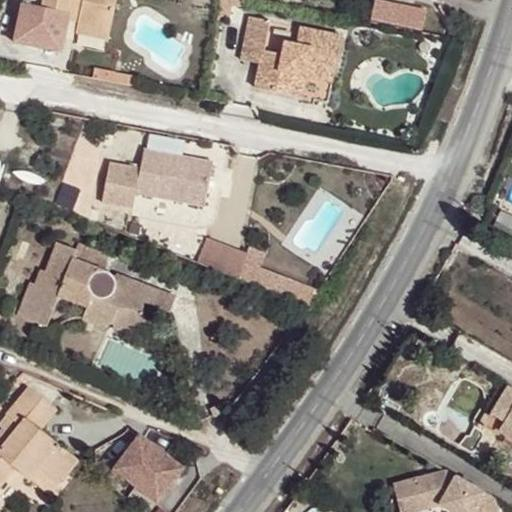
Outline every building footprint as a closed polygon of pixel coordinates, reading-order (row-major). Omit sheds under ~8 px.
[(115,0),(45,0),(44,8),(35,6),(29,34),(63,41),(67,19),(70,8),(81,11),(79,21),(78,25),(110,31),(115,0)] [(242,0),(221,0),(219,16),(230,17),(231,4),(242,7),(242,0)] [(387,0),(371,0),(367,20),(420,33),(426,9),(387,0)] [(81,11),(70,8),(67,19),(79,21),(81,11)] [(341,36),(300,28),(296,45),(286,43),(283,55),(265,51),(270,22),(250,18),(241,59),(260,63),(256,88),(290,94),(294,74),(306,76),(302,97),(328,102),(341,36)] [(110,31),(78,25),(77,32),(108,38),(110,31)] [(103,55),(105,41),(78,35),(75,50),(103,55)] [(421,45),(421,47),(421,49),(422,51),(424,52),(427,53),(429,52),(431,51),(432,48),(432,46),(431,44),(429,42),(427,42),(425,42),(423,43),(421,45)] [(116,73),(95,69),(93,79),(114,83),(116,73)] [(302,97),(306,76),(294,74),(290,94),(302,97)] [(213,162),(144,150),(141,170),(110,164),(103,204),(132,209),(135,194),(205,206),(213,162)] [(150,287),(103,269),(108,256),(79,244),(77,250),(58,243),(46,272),(41,270),(36,284),(31,282),(18,316),(48,327),(59,297),(87,307),(83,319),(99,326),(113,323),(117,312),(118,310),(119,309),(123,309),(143,313),(143,310),(144,308),(144,302),(150,287)] [(290,279),(262,269),(267,255),(250,248),(239,279),(283,296),(290,279)] [(317,289),(290,279),(283,296),(310,306),(317,289)] [(175,298),(150,287),(144,302),(170,312),(175,298)] [(143,313),(123,309),(119,309),(118,310),(117,312),(113,323),(115,331),(147,322),(146,320),(144,316),(143,315),(143,313)] [(402,368),(379,408),(395,417),(412,388),(430,380),(425,361),(402,368)] [(491,415),(505,423),(511,411),(511,388),(509,387),(491,415)] [(0,486),(15,468),(27,479),(35,470),(54,486),(76,460),(38,428),(32,424),(49,404),(30,388),(0,424),(0,425),(4,429),(12,436),(0,450),(0,486)] [(54,408),(49,404),(32,424),(38,428),(54,408)] [(223,413),(219,405),(211,409),(214,417),(223,413)] [(511,438),(511,426),(505,423),(500,432),(511,438)] [(4,429),(0,433),(0,450),(12,436),(4,429)] [(160,503),(185,469),(142,436),(116,470),(160,503)] [(445,469),(416,476),(424,507),(440,503),(456,511),(498,511),(495,497),(445,469)] [(47,495),(54,486),(35,470),(27,479),(47,495)] [(400,511),(406,511),(424,507),(416,476),(393,482),(400,511)]
